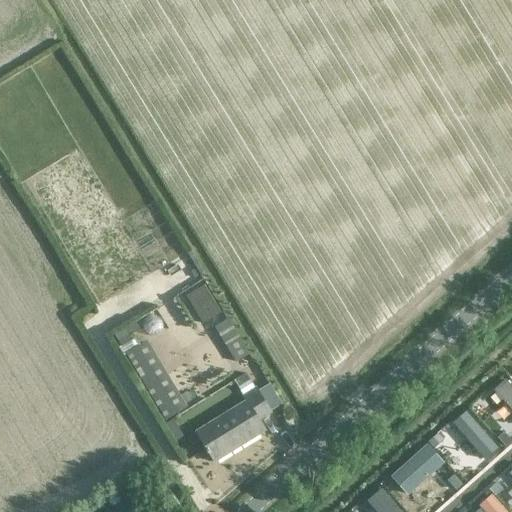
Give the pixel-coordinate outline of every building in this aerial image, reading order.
[(222,313),(205,285),(188,296),(205,323),(222,313)] [(163,419),(186,406),(145,330),(154,325),(147,312),(115,329),(163,419)] [(248,354),(227,320),(214,328),(235,362),(248,354)] [(237,387),(249,380),(245,373),(233,381),(237,387)] [(511,385),(506,378),(493,389),(511,409),(511,385)] [(242,396),(254,388),(252,384),(240,391),(242,396)] [(255,388),(254,388),(242,396),(245,401),(196,432),(206,449),(204,450),(207,454),(209,453),(214,462),(265,431),(259,420),(271,413),(255,388)] [(497,447),(466,411),(452,423),(484,459),(497,447)] [(426,444),(390,477),(407,495),(444,463),(426,444)] [(401,511),(381,487),(366,499),(376,511),(401,511)] [(505,511),(491,494),(479,504),(485,511),(505,511)]
